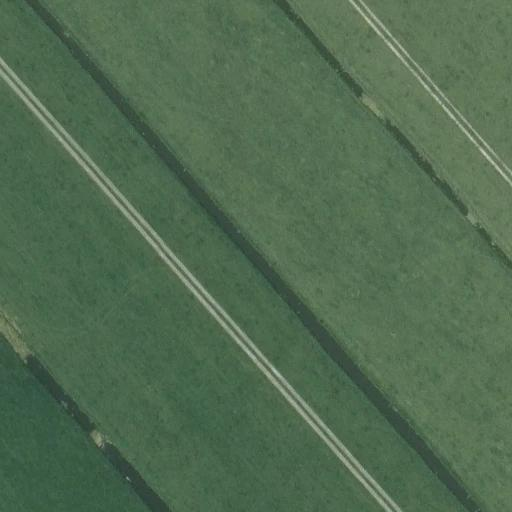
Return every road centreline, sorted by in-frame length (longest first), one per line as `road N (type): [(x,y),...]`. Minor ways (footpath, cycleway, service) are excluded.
road 1 (track): [(394,511),(0,67)]
road 2 (track): [(511,180),(354,0)]
